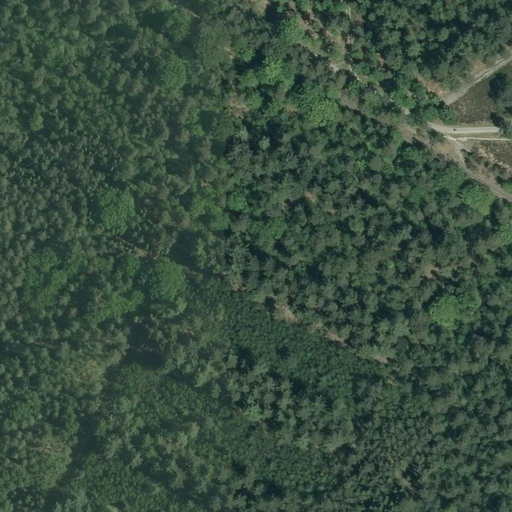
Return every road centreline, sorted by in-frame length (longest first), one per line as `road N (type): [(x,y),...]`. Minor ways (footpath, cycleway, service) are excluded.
road 1 (track): [(176,0),(459,167)]
road 2 (track): [(407,138),(511,53)]
